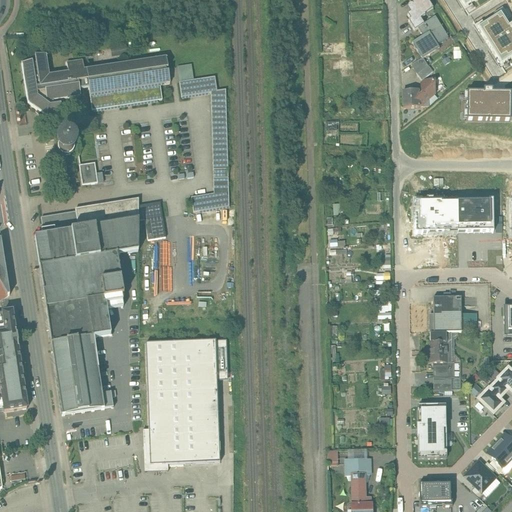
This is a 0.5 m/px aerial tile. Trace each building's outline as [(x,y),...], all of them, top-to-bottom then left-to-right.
[(435,17),(423,25),(420,20),(425,17),(424,15),(433,10),(426,0),(409,0),(413,6),(411,5),(410,5),(408,6),(407,7),(407,9),(410,14),(407,15),(410,20),(408,22),(414,31),(418,29),(423,37),(412,44),(422,59),(422,60),(423,59),(439,49),(434,41),(446,34),(435,17)] [(459,0),(464,8),(477,0),(459,0)] [(501,14),(477,29),(501,66),(511,58),(511,25),(510,27),(501,14)] [(332,41),(333,50),(346,49),(345,41),(332,41)] [(382,51),(382,43),(370,42),(370,50),(382,51)] [(68,73),(49,76),(46,56),(35,58),(36,65),(32,66),(32,63),(21,65),(27,104),(47,119),(62,116),(60,106),(53,107),(52,102),(80,98),(79,90),(88,89),(92,111),(162,101),(160,86),(170,84),(168,73),(165,73),(165,70),(167,70),(166,58),(84,70),(82,60),(66,63),(68,73)] [(348,73),(348,59),(340,59),(341,73),(348,73)] [(422,59),(411,66),(417,75),(428,67),(423,59),(422,60),(422,59)] [(428,67),(417,75),(422,81),(432,73),(428,67)] [(217,92),(215,78),(179,83),(181,98),(211,93),(213,171),(228,170),(225,91),(217,92)] [(433,82),(424,82),(424,86),(420,87),(421,97),(418,97),(419,108),(429,107),(429,100),(434,95),(434,93),(435,92),(434,85),(433,84),(433,82)] [(483,94),(467,93),(466,121),(510,122),(511,94),(492,94),(492,90),(483,90),(483,94)] [(418,91),(402,92),(403,109),(419,108),(418,97),(418,91)] [(327,121),(326,131),(337,131),(337,122),(327,121)] [(67,139),(66,139),(63,139),(62,140),(61,141),(60,141),(59,142),(58,143),(58,144),(57,145),(57,147),(57,148),(57,150),(58,151),(58,153),(60,154),(61,155),(62,156),(63,156),(65,157),(70,156),(72,155),(73,153),(74,152),(74,151),(74,150),(75,149),(75,148),(75,146),(74,145),(73,143),(72,141),(71,140),(69,140),(67,139)] [(95,164),(79,166),(82,186),(97,184),(95,164)] [(228,170),(213,171),(213,179),(228,179),(228,170)] [(228,179),(213,179),(214,195),(191,198),(193,213),(229,207),(228,179)] [(138,200),(75,210),(75,213),(78,231),(137,222),(138,222),(138,200)] [(160,203),(138,207),(138,200),(138,222),(144,221),(162,218),(160,203)] [(474,234),(474,202),(457,202),(457,203),(457,233),(457,234),(474,234)] [(492,202),(474,202),(474,234),(493,234),(492,202)] [(435,232),(435,203),(414,203),(415,211),(417,211),(417,218),(415,218),(415,235),(429,235),(429,232),(435,232)] [(442,203),(435,203),(435,232),(435,235),(443,235),(443,233),(457,233),(457,203),(442,204),(442,203)] [(75,213),(41,219),(43,231),(54,229),(55,235),(78,231),(75,213)] [(165,238),(162,218),(144,221),(148,241),(165,238)] [(42,237),(35,238),(39,268),(137,252),(137,222),(78,231),(55,235),(42,237)] [(43,231),(41,231),(42,237),(55,235),(54,229),(43,231)] [(0,240),(0,284),(7,296),(7,297),(9,296),(8,286),(8,285),(6,275),(6,273),(4,264),(4,262),(2,253),(3,253),(2,251),(1,242),(1,240),(0,240)] [(346,253),(345,241),(330,242),(330,254),(346,253)] [(45,307),(123,294),(117,256),(138,253),(138,252),(39,268),(45,307)] [(123,294),(45,307),(51,346),(93,339),(110,336),(112,336),(111,334),(110,334),(106,311),(123,308),(121,298),(124,298),(123,294)] [(443,298),(433,299),(433,315),(433,333),(446,333),(461,333),(461,298),(455,298),(443,298)] [(511,306),(503,307),(503,337),(511,337),(511,306)] [(0,366),(20,364),(18,350),(16,338),(17,338),(16,331),(15,331),(12,312),(2,314),(0,313),(0,366)] [(477,324),(476,314),(465,314),(466,324),(477,324)] [(446,333),(433,333),(433,334),(429,334),(430,343),(446,343),(446,333)] [(56,381),(99,374),(93,339),(51,346),(56,381)] [(226,342),(146,345),(149,431),(150,466),(167,466),(219,464),(216,382),(227,381),(226,342)] [(446,354),(446,343),(430,343),(430,355),(429,355),(429,364),(435,364),(435,392),(451,391),(451,363),(449,363),(449,354),(446,354)] [(20,364),(0,366),(0,397),(3,413),(27,409),(20,364)] [(492,384),(505,396),(508,393),(511,396),(511,365),(509,369),(507,367),(495,379),(496,380),(492,384)] [(391,367),(380,368),(381,379),(391,378),(391,367)] [(99,374),(56,381),(62,416),(104,410),(113,409),(111,393),(102,394),(99,374)] [(501,400),(505,396),(492,384),(489,388),(488,387),(476,400),(493,417),(505,404),(501,400)] [(391,395),(391,385),(378,385),(378,394),(391,395)] [(445,406),(417,407),(417,460),(446,460),(445,406)] [(168,472),(167,466),(150,466),(149,431),(143,432),(144,473),(168,472)] [(494,444),(511,460),(511,440),(511,441),(504,434),(494,444)] [(499,474),(511,460),(494,444),(485,454),(492,461),(489,465),(496,471),(499,474)] [(337,452),(327,452),(328,463),(338,463),(337,452)] [(363,460),(351,460),(352,476),(364,475),(363,460)] [(478,461),(462,478),(481,496),(497,479),(493,475),(496,471),(489,465),(487,463),(484,466),(478,461)] [(352,476),(351,476),(352,506),(365,505),(364,475),(352,476)] [(451,484),(419,484),(419,508),(452,507),(451,484)]
